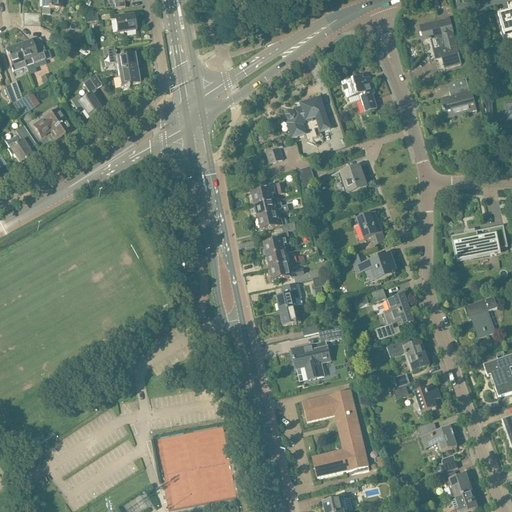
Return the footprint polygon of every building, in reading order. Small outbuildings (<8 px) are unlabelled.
[(59,11),(59,0),(41,0),(41,15),(50,16),(50,11),(59,11)] [(499,16),(505,35),(511,32),(511,7),(509,9),(510,13),(499,16)] [(97,16),(84,18),(85,25),(98,22),(97,16)] [(133,18),(115,21),(117,35),(126,34),(136,33),(133,18)] [(452,34),(449,21),(442,23),(443,25),(437,27),(436,24),(429,26),(429,25),(422,27),(423,28),(420,29),(424,42),(428,41),(428,42),(431,41),(434,52),(439,51),(445,70),(461,66),(452,34)] [(52,34),(48,41),(64,48),(67,42),(52,34)] [(18,48),(24,64),(32,61),(34,66),(51,60),(48,52),(45,53),(40,40),(31,43),(18,48)] [(26,69),(24,64),(18,48),(5,52),(13,74),(26,69)] [(116,65),(118,73),(138,69),(135,55),(116,59),(114,50),(107,51),(108,58),(109,66),(116,65)] [(138,69),(118,73),(121,90),(122,90),(122,89),(127,88),(128,90),(130,90),(129,88),(139,86),(139,87),(141,86),(138,69)] [(47,76),(41,79),(44,84),(50,82),(47,76)] [(90,81),(96,91),(102,87),(96,77),(90,81)] [(358,97),(364,114),(377,110),(372,95),(374,94),(369,78),(363,80),(362,78),(342,84),(347,100),(358,97)] [(90,95),(96,91),(90,81),(83,85),(90,95)] [(10,86),(17,104),(21,101),(22,100),(16,83),(10,86)] [(11,107),(17,104),(10,86),(4,88),(11,107)] [(451,98),(440,101),(445,119),(470,113),(476,111),(471,92),(468,93),(465,94),(463,88),(449,92),(451,98)] [(91,96),(82,102),(79,96),(71,102),(80,116),(84,113),(89,120),(101,112),(91,96)] [(27,97),(22,100),(21,101),(28,113),(35,108),(27,97)] [(321,133),(330,130),(320,99),(300,106),(301,110),(294,112),(292,115),(290,114),(286,116),(285,117),(287,121),(289,122),(287,126),(292,140),(305,136),(302,127),(305,123),(317,119),(321,133)] [(57,141),(71,132),(58,112),(33,129),(41,140),(51,133),(57,141)] [(16,133),(18,137),(5,145),(9,150),(7,152),(11,158),(13,157),(20,166),(33,158),(22,142),(24,141),(30,137),(24,127),(16,133)] [(274,152),(273,152),(277,164),(283,162),(279,150),(274,152)] [(273,152),(267,154),(270,166),(271,166),(271,165),(277,164),(273,152)] [(310,168),(299,172),(303,191),(316,186),(310,168)] [(340,175),(348,196),(367,189),(360,168),(340,175)] [(283,184),(276,186),(278,197),(286,195),(283,184)] [(252,197),(255,209),(273,204),(277,204),(274,192),(252,197)] [(273,204),(255,209),(258,221),(276,216),(279,216),(289,213),(287,207),(282,208),(281,203),(277,204),(273,204)] [(386,244),(383,234),(375,214),(356,221),(363,241),(371,239),(374,248),(386,244)] [(288,233),(296,231),(295,224),(287,226),(286,220),(281,222),(279,216),(276,216),(258,221),(261,233),(282,228),(283,235),(288,233)] [(465,235),(451,238),(453,244),(455,257),(456,260),(476,256),(477,261),(501,256),(500,250),(508,249),(504,227),(475,233),(475,230),(464,232),(465,235)] [(264,247),(267,259),(285,255),(284,248),(291,246),(288,233),(283,235),(277,236),(279,243),(264,247)] [(285,255),(267,259),(270,271),(288,267),(288,266),(299,264),(298,258),(287,260),(285,255)] [(362,256),(352,260),(358,276),(371,271),(375,283),(392,277),(392,274),(396,273),(393,263),(395,262),(393,256),(390,256),(369,264),(366,265),(362,256)] [(288,267),(270,271),(272,283),(287,280),(287,281),(293,280),(294,279),(294,282),(304,280),(303,271),(302,271),(298,272),(290,274),(288,267)] [(308,282),(310,282),(313,281),(319,279),(318,273),(306,276),(308,282)] [(194,276),(183,281),(185,287),(196,282),(194,276)] [(319,279),(313,281),(315,290),(324,288),(321,279),(319,279)] [(284,298),(276,300),(279,313),(295,310),(298,309),(296,301),(302,300),(299,287),(282,291),(284,298)] [(372,295),(375,304),(387,300),(383,291),(381,291),(375,293),(372,295)] [(402,322),(403,327),(414,323),(403,294),(399,296),(400,298),(386,303),(389,312),(383,314),(388,327),(375,331),(379,343),(401,335),(399,328),(394,330),(393,326),(402,322)] [(495,335),(487,313),(498,310),(494,299),(464,309),(468,320),(471,319),(479,341),(495,335)] [(295,310),(279,313),(283,329),(301,324),(300,318),(298,309),(295,310)] [(317,327),(302,331),(304,338),(319,335),(319,334),(317,327)] [(321,344),(291,352),(295,371),(305,369),(308,382),(324,379),(321,366),(330,363),(326,343),(334,342),(334,341),(342,339),(340,330),(332,332),(332,331),(319,334),(321,344)] [(412,374),(429,368),(421,343),(411,347),(409,341),(387,349),(391,361),(404,356),(410,374),(412,374)] [(491,376),(499,399),(511,394),(511,375),(510,370),(511,369),(511,356),(484,366),(488,378),(491,376)] [(393,391),(393,392),(406,387),(405,387),(410,385),(406,375),(394,380),(397,390),(393,391)] [(409,397),(406,387),(393,392),(397,403),(409,397)] [(437,411),(434,403),(440,401),(436,388),(415,395),(422,416),(437,411)] [(350,473),(351,477),(369,473),(351,393),(303,404),(308,424),(335,418),(343,453),(313,460),(318,479),(348,472),(348,473),(350,473)] [(511,418),(503,421),(511,447),(511,418)] [(457,449),(450,429),(438,434),(434,424),(418,429),(426,451),(439,447),(442,455),(457,449)] [(442,467),(455,463),(454,458),(443,462),(442,464),(442,467)] [(442,467),(440,468),(442,475),(458,470),(455,463),(442,467)] [(455,473),(443,478),(447,489),(449,489),(452,499),(454,498),(456,501),(473,495),(466,476),(457,479),(455,473)] [(358,487),(344,490),(346,497),(359,493),(358,487)] [(456,501),(451,503),(454,511),(474,511),(478,511),(473,495),(456,501)] [(341,501),(323,506),(324,511),(353,511),(350,499),(341,501)]
